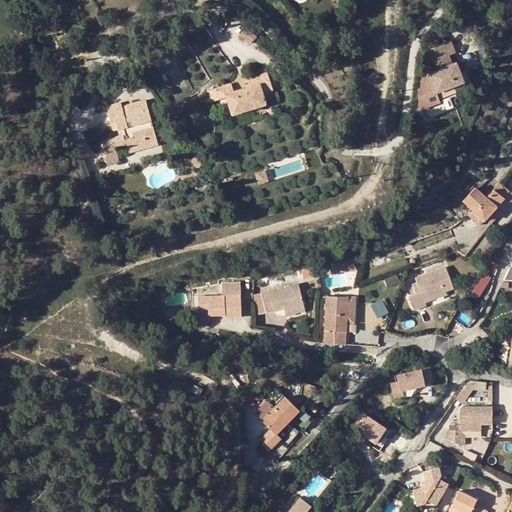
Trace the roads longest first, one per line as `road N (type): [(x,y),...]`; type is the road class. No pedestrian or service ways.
road 1 (unclassified): [(449,0),(415,46),(401,136),(374,151),(331,140),(327,93),(318,80),(301,67),(249,54),(200,14),(164,10),(110,29)]
road 2 (residential): [(453,377),(428,345),(375,352),(251,332)]
road 3 (residential): [(511,485),(437,449),(403,455)]
